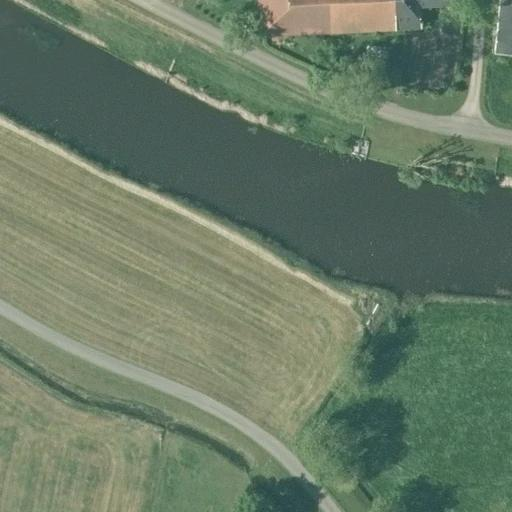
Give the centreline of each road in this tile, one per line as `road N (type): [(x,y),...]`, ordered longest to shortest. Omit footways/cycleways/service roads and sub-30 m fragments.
road 1 (unclassified): [(131,0),(381,111),(511,141)]
road 2 (unclassified): [(0,310),(252,434),(330,511)]
